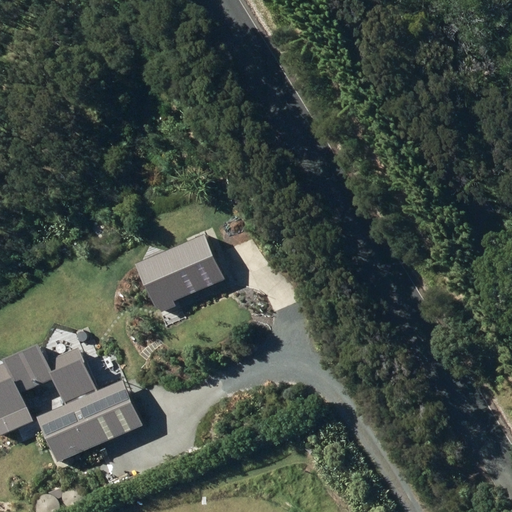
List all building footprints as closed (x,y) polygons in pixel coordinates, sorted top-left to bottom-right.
[(293,307),(270,315),(276,332),(299,324),(293,307)] [(267,308),(251,314),(265,353),(281,347),(276,332),(270,315),(267,308)] [(98,355),(91,336),(52,351),(49,342),(2,359),(8,375),(0,377),(0,443),(38,429),(54,472),(151,436),(130,381),(118,348),(98,355)] [(276,419),(266,399),(227,418),(237,439),(276,419)] [(71,511),(91,504),(81,480),(32,500),(36,511),(71,511)]
